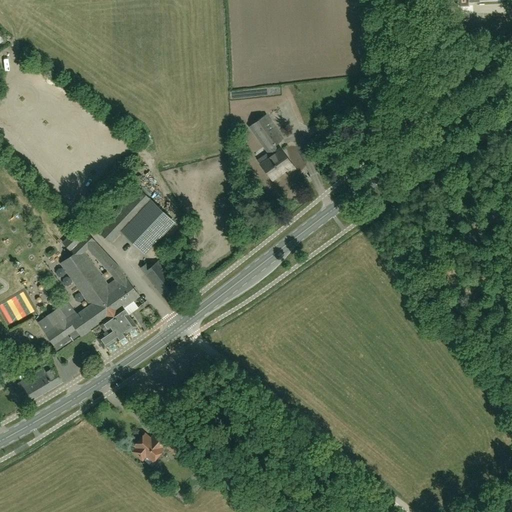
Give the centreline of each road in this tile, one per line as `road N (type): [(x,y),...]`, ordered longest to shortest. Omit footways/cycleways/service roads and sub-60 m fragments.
road 1 (primary): [(181,325),(511,80)]
road 2 (unclassified): [(181,325),(0,133)]
road 3 (track): [(209,350),(411,511)]
road 4 (primary): [(0,442),(181,325)]
